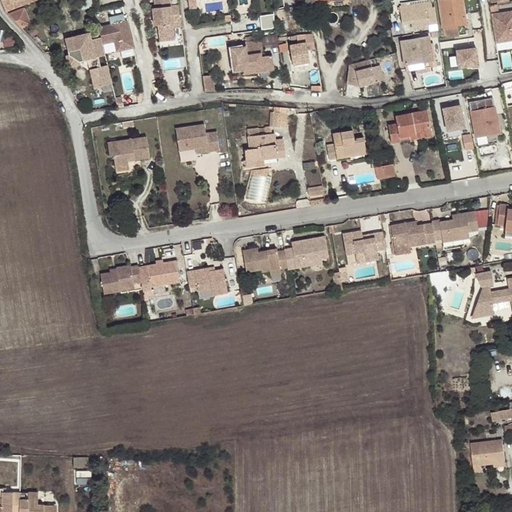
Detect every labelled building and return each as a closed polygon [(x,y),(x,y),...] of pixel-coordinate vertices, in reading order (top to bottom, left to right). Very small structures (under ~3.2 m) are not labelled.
[(1,0),(4,8),(26,0),(1,0)] [(156,19),(157,34),(174,33),(172,16),(179,15),(177,0),(152,0),(152,1),(150,1),(152,12),(155,11),(156,19)] [(300,0),(302,11),(309,10),(308,2),(332,0),(300,0)] [(437,0),(443,34),(447,34),(446,27),(466,24),(462,0),(437,0)] [(411,28),(436,24),(434,7),(431,8),(430,2),(403,6),(400,6),(399,7),(399,8),(399,9),(401,21),(408,20),(408,26),(411,25),(411,28)] [(19,25),(28,21),(22,5),(6,11),(19,25)] [(511,10),(490,14),(495,43),(511,40),(511,10)] [(110,24),(98,27),(100,35),(102,44),(114,41),(118,40),(121,50),(133,47),(127,21),(125,21),(123,13),(108,17),(110,24)] [(90,30),(62,35),(68,62),(88,59),(93,86),(112,84),(102,44),(100,35),(92,38),(90,30)] [(290,37),(292,43),(306,40),(304,34),(290,37)] [(405,71),(408,70),(416,69),(416,72),(416,73),(422,72),(422,71),(421,68),(429,66),(436,65),(432,43),(429,44),(428,36),(400,41),(405,71)] [(234,70),(244,68),(262,66),(263,70),(274,69),(273,55),(261,56),(261,53),(262,52),(263,51),(263,50),(263,49),(262,40),(245,42),(246,47),(232,48),(234,70)] [(304,41),(289,44),(293,64),(308,61),(304,41)] [(479,66),(478,46),(457,48),(458,67),(479,66)] [(358,62),(349,64),(346,83),(359,85),(376,80),(372,65),(360,69),(358,62)] [(498,63),(500,76),(501,75),(507,74),(505,62),(498,63)] [(378,63),(372,65),(376,80),(383,78),(378,63)] [(511,81),(502,84),(503,91),(511,88),(511,81)] [(468,103),(475,137),(495,133),(499,133),(492,97),(468,103)] [(459,104),(443,108),(447,129),(463,126),(459,104)] [(285,127),(287,108),(273,107),(273,112),(270,112),(269,125),(285,127)] [(391,143),(409,140),(408,136),(431,131),(427,110),(395,116),(396,124),(388,125),(391,143)] [(175,128),(178,151),(195,149),(207,147),(208,153),(219,151),(217,132),(205,133),(204,124),(175,128)] [(246,130),(247,136),(271,133),(271,127),(246,130)] [(329,159),(345,157),(345,154),(365,150),(363,137),(354,139),(352,130),(332,134),(334,143),(326,145),(329,159)] [(408,136),(409,140),(432,135),(431,131),(408,136)] [(244,150),(246,168),(265,165),(265,163),(276,161),(276,159),(286,157),(283,139),(275,140),(274,133),(271,133),(247,136),(249,149),(244,150)] [(473,133),(465,134),(466,148),(474,147),(473,133)] [(495,133),(475,137),(475,142),(496,139),(495,133)] [(113,155),(114,166),(127,164),(127,161),(127,158),(133,157),(133,161),(150,159),(147,137),(107,142),(109,156),(113,155)] [(382,166),(384,178),(395,176),(393,164),(382,166)] [(378,179),(384,178),(382,166),(375,167),(378,179)] [(309,196),(323,193),(322,186),(307,188),(309,196)] [(500,204),(499,205),(497,225),(505,226),(505,230),(506,230),(505,235),(511,235),(511,208),(508,209),(508,205),(500,204)] [(439,220),(431,221),(432,222),(435,241),(442,239),(443,243),(462,239),(460,231),(468,229),(468,232),(478,230),(475,211),(451,215),(452,219),(439,221),(439,220)] [(409,247),(435,242),(435,241),(432,222),(416,225),(406,227),(405,222),(390,225),(394,245),(409,242),(409,247)] [(469,238),(468,232),(468,229),(460,231),(462,239),(469,238)] [(385,249),(382,231),(374,233),(375,237),(363,239),(362,235),(361,230),(342,234),(346,255),(364,251),(366,261),(378,259),(377,250),(385,249)] [(292,247),(284,249),(284,250),(287,268),(287,269),(304,266),(303,261),(321,258),(329,257),(325,235),(295,241),(296,246),(292,247)] [(287,268),(284,250),(277,251),(276,248),(259,252),(258,248),(242,250),(246,272),(261,269),(262,276),(271,274),(281,272),(280,269),(287,268)] [(303,261),(304,266),(322,263),(321,258),(303,261)] [(157,264),(139,267),(141,278),(141,282),(143,291),(152,290),(151,287),(181,281),(177,260),(163,263),(157,264)] [(139,267),(138,265),(131,266),(131,265),(117,268),(118,271),(110,272),(100,274),(104,295),(121,291),(120,287),(134,285),(134,283),(141,282),(141,278),(139,267)] [(208,267),(187,271),(189,287),(196,286),(198,295),(212,293),(212,296),(228,293),(223,269),(214,270),(208,271),(208,267)] [(511,277),(505,279),(506,287),(488,290),(487,285),(493,284),(490,272),(468,276),(474,287),(471,316),(493,312),(491,303),(510,300),(511,312),(511,277)] [(511,417),(511,413),(511,409),(502,411),(504,419),(511,417)] [(504,419),(502,411),(491,413),(493,422),(504,419)] [(481,471),(481,466),(480,464),(505,461),(502,440),(470,444),(474,472),(481,471)] [(88,467),(88,456),(73,456),(73,467),(88,467)] [(12,510),(13,492),(3,492),(3,489),(0,488),(0,511),(8,511),(9,510),(12,510)] [(38,493),(19,492),(18,511),(43,511),(44,504),(37,504),(38,493)]
